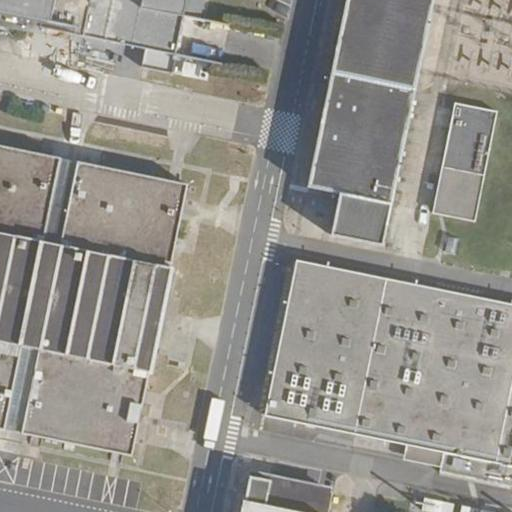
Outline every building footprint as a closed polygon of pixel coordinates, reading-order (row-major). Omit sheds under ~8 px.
[(0,0),(0,14),(84,32),(90,0),(0,0)] [(203,0),(90,0),(84,32),(83,37),(172,56),(180,19),(182,7),(201,11),(203,0)] [(347,0),(309,188),(340,195),(332,237),(384,248),(420,73),(434,0),(347,0)] [(180,19),(172,56),(217,65),(225,28),(180,19)] [(497,112),(456,104),(434,213),(476,222),(497,112)] [(62,159),(0,146),(0,430),(5,431),(19,367),(36,369),(23,435),(132,458),(149,377),(153,378),(176,269),(171,268),(188,186),(79,162),(62,247),(45,243),(62,159)] [(79,162),(62,159),(45,243),(62,247),(79,162)] [(511,305),(297,262),(265,417),(511,467),(511,305)] [(5,431),(23,435),(36,369),(19,367),(5,431)] [(261,472),(260,479),(248,477),(243,501),(297,511),(328,511),(333,487),(261,472)] [(297,511),(243,501),(240,511),(297,511)]
